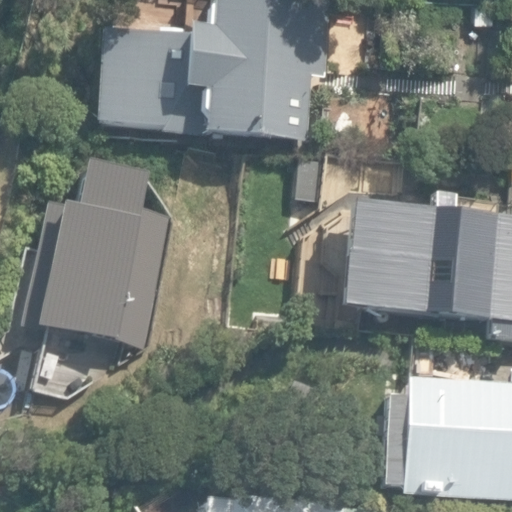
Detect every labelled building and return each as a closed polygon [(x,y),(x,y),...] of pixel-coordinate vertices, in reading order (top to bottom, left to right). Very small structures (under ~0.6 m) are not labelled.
[(156,136),(304,144),(307,80),(322,81),(326,0),(203,0),(203,12),(199,12),(198,34),(178,33),(178,38),(98,34),(90,124),(156,130),(156,136)] [(321,201),(325,172),(297,168),(292,197),(321,201)] [(66,189),(63,228),(31,225),(22,345),(139,355),(149,235),(131,233),(134,195),(66,189)] [(511,222),(444,217),(445,200),(425,199),(424,216),(340,209),(331,315),(481,327),(480,345),(511,348),(511,222)] [(400,496),(511,501),(511,384),(407,379),(406,397),(389,396),(388,421),(385,479),(401,480),(400,496)] [(340,511),(341,506),(338,506),(223,499),(222,505),(198,503),(197,511),(340,511)] [(511,511),(400,502),(398,511),(511,511)]
